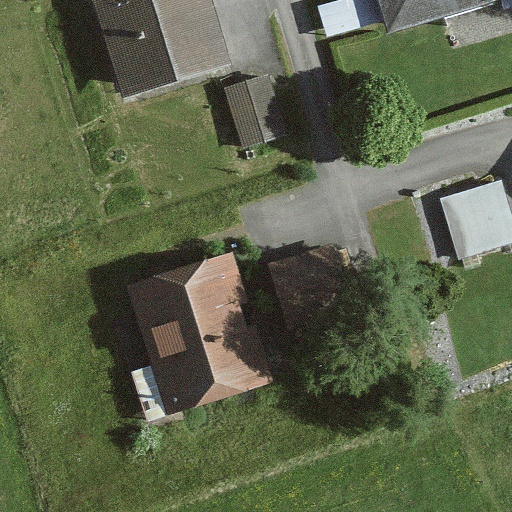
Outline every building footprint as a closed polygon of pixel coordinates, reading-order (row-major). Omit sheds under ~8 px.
[(200,0),(121,0),(90,9),(114,97),(219,69),(200,0)] [(368,0),(378,33),(498,0),(368,0)] [(263,84),(219,99),(239,157),(282,142),(263,84)] [(461,253),(511,239),(511,204),(505,176),(445,192),(461,253)] [(331,252),(262,273),(277,323),(346,302),(331,252)] [(224,260),(121,294),(162,417),(265,383),(224,260)]
